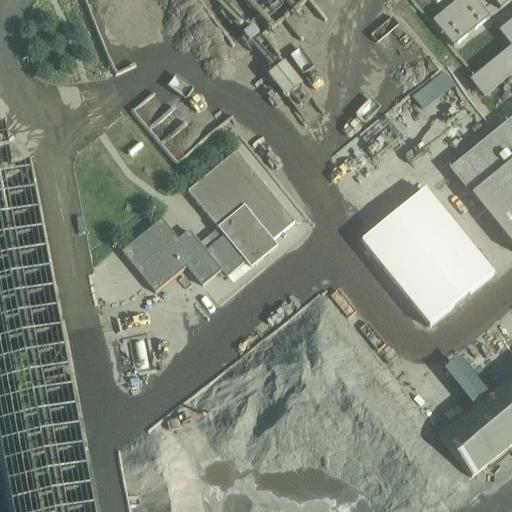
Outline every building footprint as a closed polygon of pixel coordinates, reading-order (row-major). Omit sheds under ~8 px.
[(491,21),(473,0),(463,0),(433,25),(454,50),(491,21)] [(511,0),(491,0),(501,12),(511,3),(511,0)] [(471,80),(485,99),(511,76),(511,21),(500,31),(511,47),(471,80)] [(408,33),(392,50),(401,58),(417,41),(408,33)] [(291,61),(274,74),(291,97),(307,84),(291,61)] [(437,74),(444,91),(455,86),(448,70),(437,74)] [(511,123),(451,173),(511,248),(511,123)] [(90,511),(29,184),(7,189),(0,154),(0,495),(3,511),(90,511)] [(162,222),(122,255),(150,289),(156,296),(186,271),(188,269),(203,289),(222,274),(228,281),(246,266),(251,272),(278,250),(277,249),(276,250),(272,245),(295,226),(237,155),(188,195),(219,231),(218,232),(219,232),(201,247),(190,234),(178,243),(162,222)] [(494,278),(426,193),(361,246),(430,330),(494,278)] [(155,336),(131,337),(132,364),(156,364),(155,336)] [(472,481),(511,448),(511,382),(454,427),(438,440),(472,481)]
